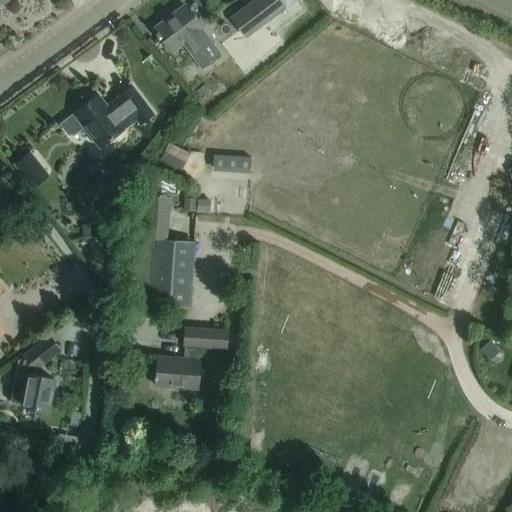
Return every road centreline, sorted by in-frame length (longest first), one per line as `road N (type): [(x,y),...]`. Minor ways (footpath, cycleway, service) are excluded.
road 1 (track): [(0,163),(54,231),(93,300),(96,346),(78,511)]
road 2 (unknown): [(511,412),(490,396),(462,337),(437,310),(271,228),(225,219)]
road 3 (tertiary): [(0,91),(119,0)]
